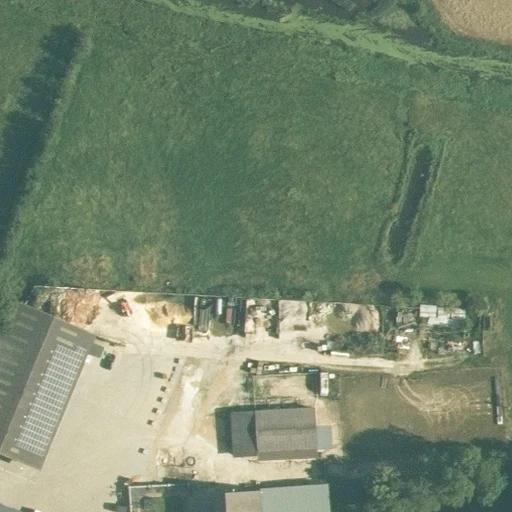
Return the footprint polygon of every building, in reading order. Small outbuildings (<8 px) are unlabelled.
[(79,330),(10,302),(0,326),(0,401),(42,419),(79,330)] [(321,337),(355,337),(355,328),(321,327),(321,337)] [(93,336),(79,330),(42,419),(23,464),(38,470),(93,336)] [(421,436),(424,421),(421,406),(412,393),(399,385),(384,382),(369,385),(356,394),(347,407),(345,422),(348,437),(357,450),(370,459),(385,461),(400,458),(413,449),(421,436)] [(42,419),(0,401),(0,453),(23,464),(42,419)] [(314,409),(254,412),(257,452),(317,449),(314,409)] [(328,511),(373,511),(371,481),(326,484),(328,511)] [(328,511),(326,484),(259,492),(259,511),(328,511)] [(259,492),(188,496),(188,511),(259,511),(259,492)] [(0,511),(21,511),(0,503),(0,511)]
